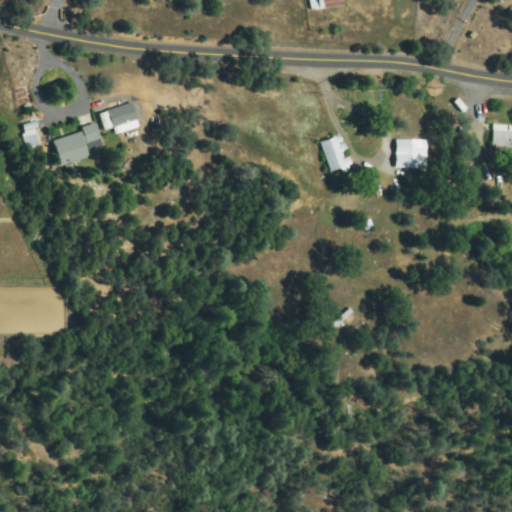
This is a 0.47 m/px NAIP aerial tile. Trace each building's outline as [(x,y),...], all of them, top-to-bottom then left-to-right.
[(314,0),(338,0),(338,8),(314,7),(314,0)] [(135,126),(116,132),(109,112),(128,105),(135,126)] [(94,131),(100,148),(90,151),(87,144),(82,146),(86,156),(62,165),(53,142),(95,126),(92,116),(104,111),(109,125),(94,131)] [(33,131),(36,148),(25,150),(22,133),(33,131)] [(494,131),(511,132),(511,146),(493,145),(494,131)] [(335,137),(346,167),(331,173),(320,143),(335,137)] [(421,167),(397,166),(397,142),(421,142),(421,167)] [(361,223),(369,220),(371,229),(363,231),(361,223)]
